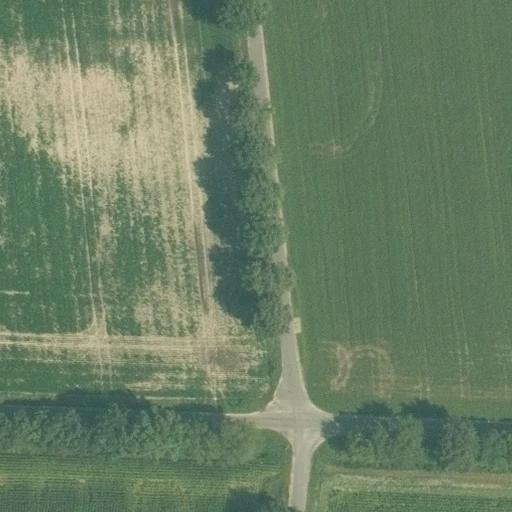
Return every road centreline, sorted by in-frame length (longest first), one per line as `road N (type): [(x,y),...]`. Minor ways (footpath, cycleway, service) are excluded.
road 1 (unclassified): [(249,0),(295,426)]
road 2 (unclassified): [(0,409),(295,426)]
road 3 (unclassified): [(511,435),(295,426)]
